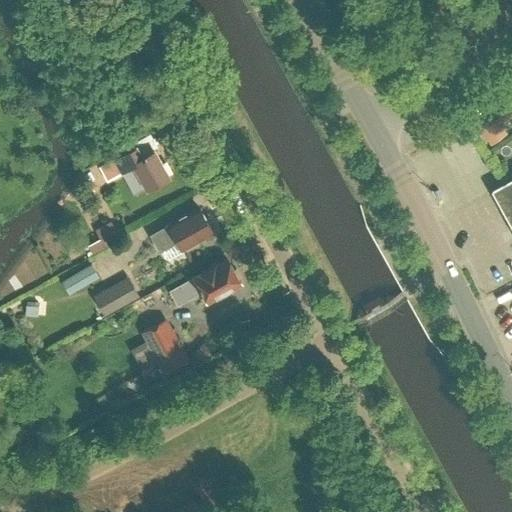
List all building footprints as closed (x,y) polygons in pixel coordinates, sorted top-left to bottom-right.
[(497,111),(477,126),(489,143),(509,130),(497,111)] [(114,159),(99,167),(106,179),(121,171),(121,172),(134,165),(147,188),(169,175),(153,148),(141,155),(136,145),(113,157),(114,159)] [(511,177),(491,190),(511,227),(511,177)] [(211,230),(214,228),(206,215),(204,216),(198,206),(168,223),(169,223),(150,234),(159,250),(160,250),(164,257),(169,259),(184,251),(182,247),(185,246),(187,248),(195,243),(194,241),(212,231),(211,230)] [(110,220),(94,229),(99,238),(87,244),(93,253),(120,238),(110,220)] [(227,258),(170,289),(177,303),(201,289),(207,300),(240,282),(239,280),(242,279),(235,268),(233,269),(227,258)] [(66,290),(96,276),(90,262),(59,276),(66,290)] [(130,302),(119,283),(94,297),(104,316),(130,302)] [(26,314),(37,315),(38,302),(27,301),(26,314)] [(188,359),(165,317),(140,331),(163,373),(188,359)]
